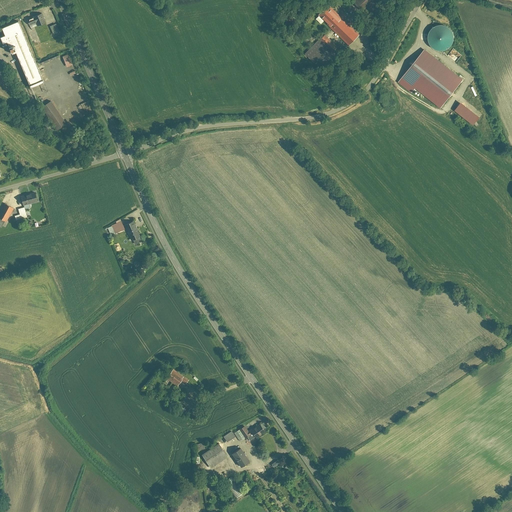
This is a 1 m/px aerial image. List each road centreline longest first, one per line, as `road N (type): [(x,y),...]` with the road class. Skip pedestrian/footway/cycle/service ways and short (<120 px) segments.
road 1 (tertiary): [(341,511),(181,274),(123,153)]
road 2 (unclassified): [(123,153),(191,129),(340,109),(366,89),(422,0)]
road 3 (tertiary): [(123,153),(58,0)]
road 4 (residential): [(96,161),(57,134),(0,58)]
